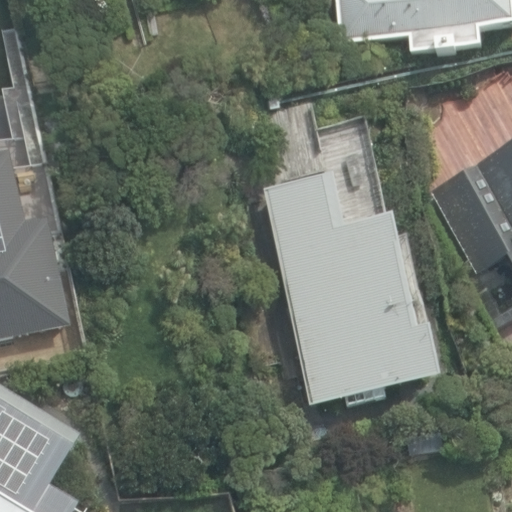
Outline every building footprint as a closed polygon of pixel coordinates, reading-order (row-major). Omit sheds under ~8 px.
[(414,38),(415,56),(488,49),(486,36),(511,33),(511,0),(342,0),(347,45),(414,38)] [(511,259),(511,260),(511,153),(433,195),(476,277),(511,259)] [(0,345),(77,329),(57,226),(38,230),(26,166),(0,171),(0,345)] [(268,192),(313,410),(446,382),(435,328),(421,331),(398,219),(345,230),(334,178),(268,192)] [(87,437),(5,389),(0,397),(0,511),(95,511),(60,490),(84,450),(81,448),(87,437)]
